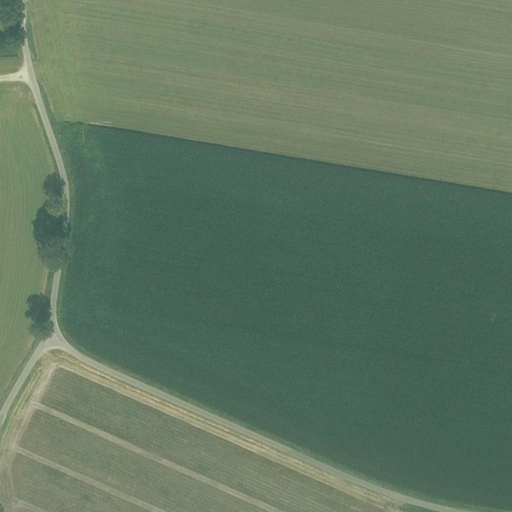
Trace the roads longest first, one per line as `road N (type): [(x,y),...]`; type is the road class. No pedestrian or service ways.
road 1 (unclassified): [(438,511),(79,356),(49,334)]
road 2 (unclassified): [(49,334),(66,194),(17,0)]
